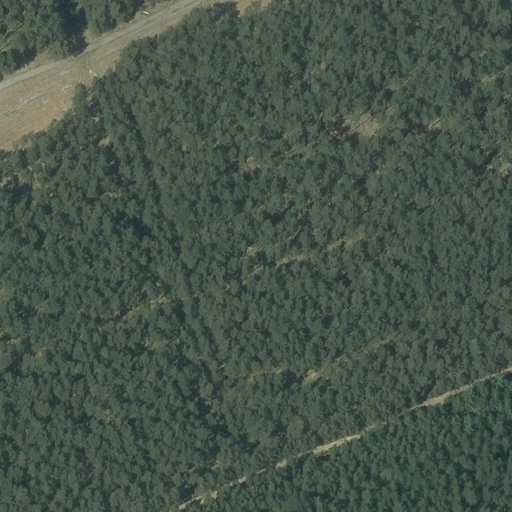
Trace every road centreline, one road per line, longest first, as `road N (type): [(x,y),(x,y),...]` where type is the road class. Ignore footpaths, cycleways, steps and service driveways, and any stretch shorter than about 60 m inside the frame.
road 1 (track): [(511,350),(126,511)]
road 2 (track): [(190,511),(511,372)]
road 3 (track): [(194,0),(0,94)]
